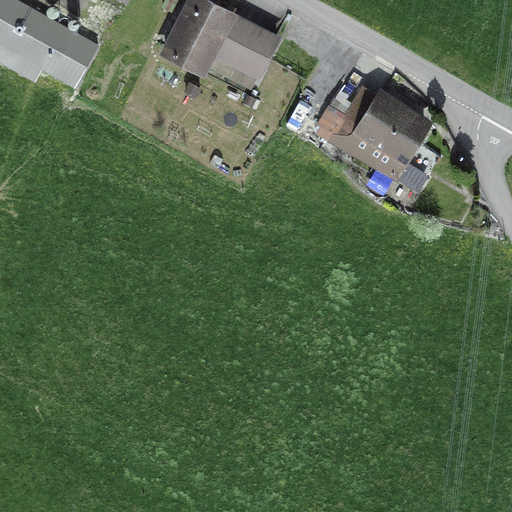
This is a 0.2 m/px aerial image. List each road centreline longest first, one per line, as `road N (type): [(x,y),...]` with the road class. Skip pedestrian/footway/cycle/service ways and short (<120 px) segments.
road 1 (tertiary): [(485,109),(290,0)]
road 2 (residential): [(511,222),(481,159),(477,131),(485,109)]
